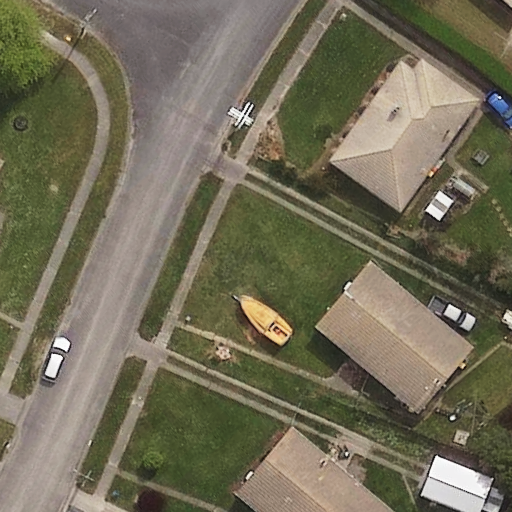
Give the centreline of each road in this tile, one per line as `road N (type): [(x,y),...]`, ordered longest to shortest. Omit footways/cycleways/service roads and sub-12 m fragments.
road 1 (residential): [(20,511),(212,61)]
road 2 (residential): [(212,61),(108,0)]
